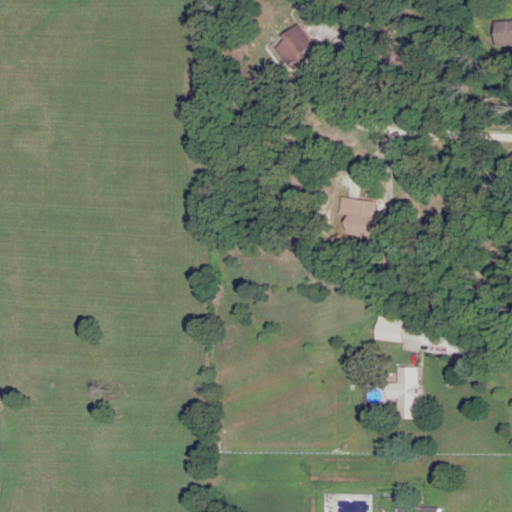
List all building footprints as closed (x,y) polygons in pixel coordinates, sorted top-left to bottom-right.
[(511,44),(511,21),(498,22),(499,45),(511,44)] [(302,57),(306,60),(322,43),(302,25),(278,51),(294,66),(302,57)] [(380,200),(348,197),(346,215),(378,218),(380,200)] [(370,229),(382,233),(384,227),(372,222),(370,229)] [(406,318),(377,318),(377,341),(405,342),(406,318)] [(423,367),(401,367),(401,384),(390,384),(390,399),(400,399),(399,419),(423,420),(423,367)]
